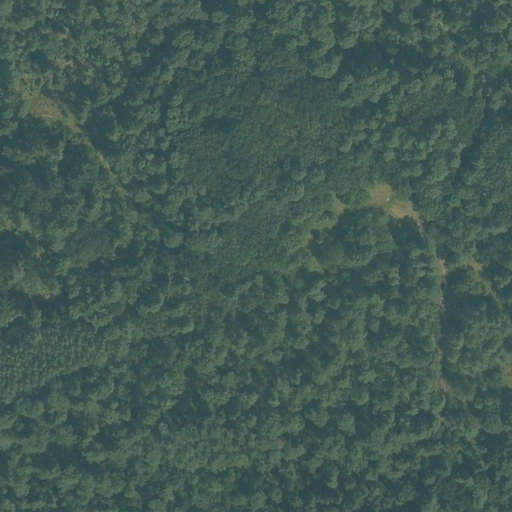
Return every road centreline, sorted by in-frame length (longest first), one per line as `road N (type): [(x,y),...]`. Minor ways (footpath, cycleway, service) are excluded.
road 1 (track): [(437,502),(442,299),(440,266),(424,228),(511,55)]
road 2 (track): [(0,395),(111,348),(201,329),(424,228)]
road 3 (track): [(300,511),(348,500),(504,511)]
